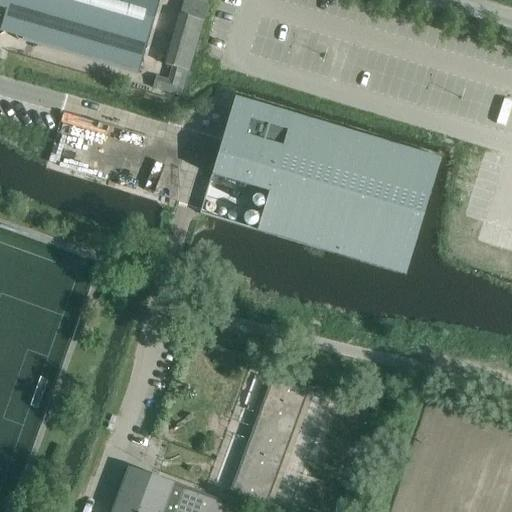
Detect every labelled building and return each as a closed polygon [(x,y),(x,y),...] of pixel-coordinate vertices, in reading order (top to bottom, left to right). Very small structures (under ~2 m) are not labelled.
[(0,0),(0,31),(139,72),(159,0),(0,0)] [(165,65),(173,68),(166,91),(182,96),(185,85),(189,72),(204,22),(180,15),(165,65)] [(211,177),(200,214),(334,254),(405,275),(416,240),(440,160),(240,100),(235,99),(234,103),(217,157),(211,177)] [(62,155),(146,184),(157,148),(74,120),(62,155)] [(277,378),(234,493),(262,504),(304,388),(277,378)] [(162,511),(166,503),(173,484),(147,475),(129,468),(113,511),(162,511)] [(176,507),(166,503),(162,511),(227,511),(230,505),(183,488),(176,507)]
